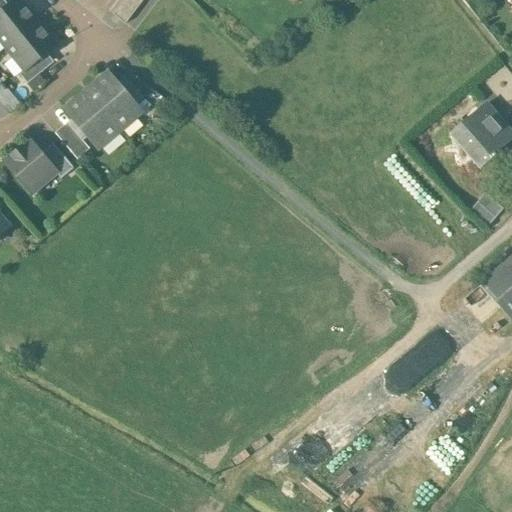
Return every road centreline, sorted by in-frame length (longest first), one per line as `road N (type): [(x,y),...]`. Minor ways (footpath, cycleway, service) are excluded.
road 1 (track): [(426,303),(432,325),(410,347),(265,448),(212,511)]
road 2 (residential): [(54,0),(110,43),(0,142)]
road 3 (track): [(511,386),(486,444),(432,511)]
